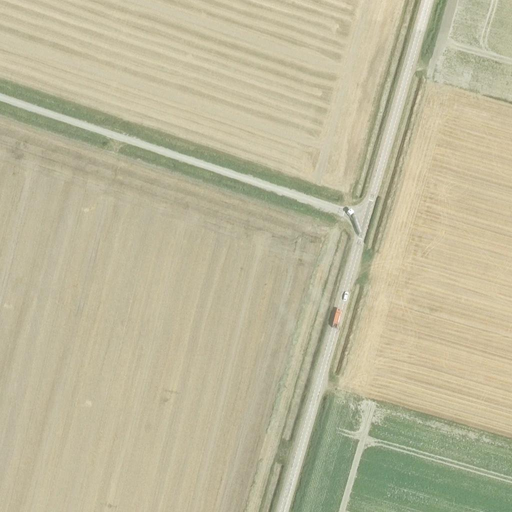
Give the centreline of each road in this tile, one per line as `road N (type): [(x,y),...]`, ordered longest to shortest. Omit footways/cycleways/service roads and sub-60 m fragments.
road 1 (unclassified): [(365,218),(0,97)]
road 2 (unclassified): [(282,511),(365,218)]
road 3 (unclassified): [(365,218),(427,0)]
